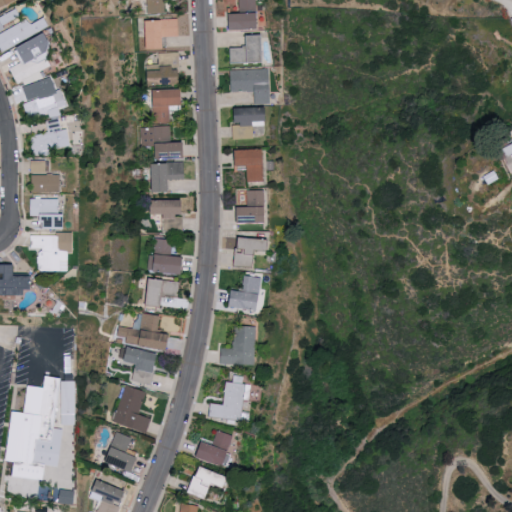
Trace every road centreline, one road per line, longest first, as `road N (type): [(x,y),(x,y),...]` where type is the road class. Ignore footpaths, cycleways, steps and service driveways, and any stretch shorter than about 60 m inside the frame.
road 1 (residential): [(148,511),(184,415),(209,283),(201,0)]
road 2 (residential): [(11,237),(0,102)]
